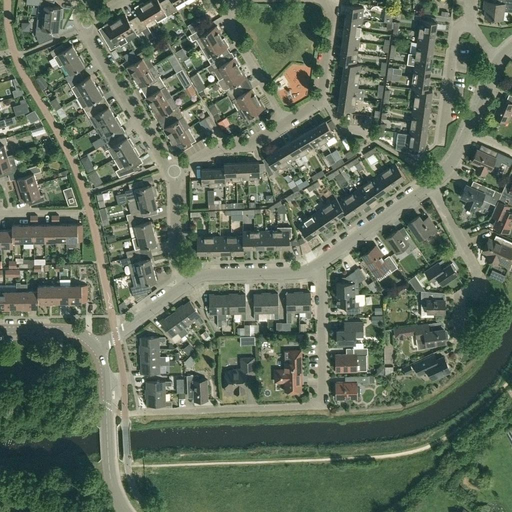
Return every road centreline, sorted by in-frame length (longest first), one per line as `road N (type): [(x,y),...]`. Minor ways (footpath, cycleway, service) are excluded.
road 1 (residential): [(144,413),(321,402),(313,268)]
road 2 (residential): [(470,354),(460,342),(460,297),(476,270),(431,184)]
road 3 (residential): [(174,173),(86,23)]
road 4 (tertiary): [(124,511),(110,478),(98,349)]
road 5 (residential): [(313,268),(431,184)]
road 6 (residential): [(285,123),(319,96),(329,20),(321,1)]
road 7 (residential): [(285,123),(230,28),(236,6)]
road 8 (residential): [(441,143),(456,31),(468,22)]
road 9 (residential): [(174,173),(219,145),(248,145),(285,123)]
road 10 (residential): [(190,282),(313,268)]
